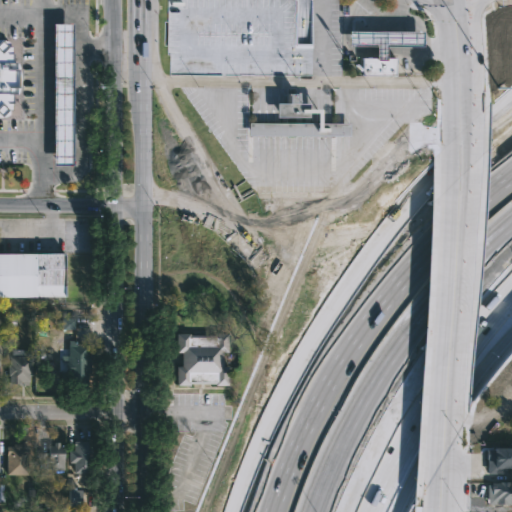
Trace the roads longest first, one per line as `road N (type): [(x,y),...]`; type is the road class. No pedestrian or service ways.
road 1 (secondary): [(145,511),(139,0)]
road 2 (motorway): [(511,99),(418,185),(324,317),(279,395),(231,511)]
road 3 (secondary): [(112,46),(118,511)]
road 4 (motorway): [(511,154),(400,259),(327,360),(259,511)]
road 5 (motorway): [(511,209),(397,331),(330,441),(299,511)]
road 6 (tertiary): [(458,130),(446,462)]
road 7 (motorway): [(365,511),(420,407),(511,273)]
road 8 (motorway): [(511,117),(406,220),(324,317)]
road 9 (motorway): [(393,511),(442,409),(511,322)]
road 10 (residential): [(145,415),(0,415)]
road 11 (tertiary): [(458,130),(451,0)]
